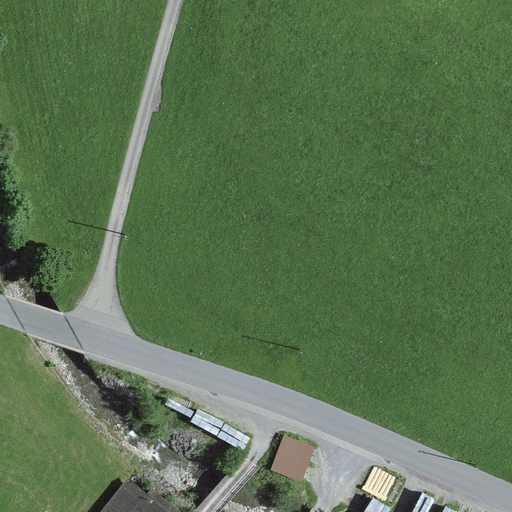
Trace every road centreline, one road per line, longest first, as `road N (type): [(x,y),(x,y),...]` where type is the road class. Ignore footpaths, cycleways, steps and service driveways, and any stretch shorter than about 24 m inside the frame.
road 1 (tertiary): [(0,308),(288,403),(511,498)]
road 2 (track): [(180,0),(92,337)]
